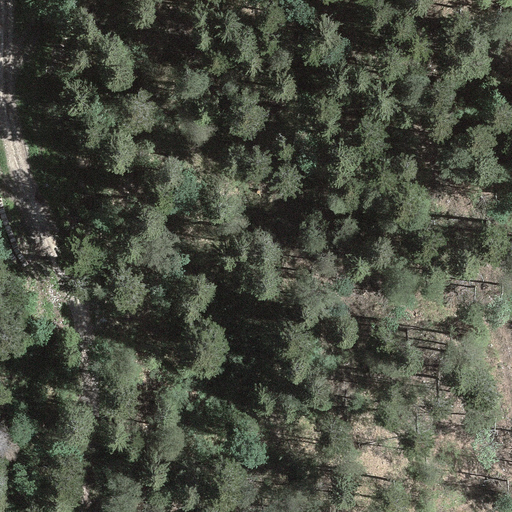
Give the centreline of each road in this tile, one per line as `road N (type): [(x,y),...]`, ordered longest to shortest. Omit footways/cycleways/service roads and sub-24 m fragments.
road 1 (track): [(79,511),(93,390),(86,327),(35,202),(10,69),(8,0)]
road 2 (track): [(35,202),(48,321),(14,482),(0,503)]
